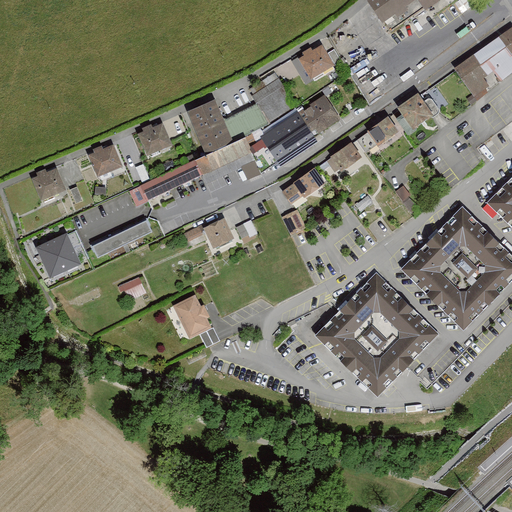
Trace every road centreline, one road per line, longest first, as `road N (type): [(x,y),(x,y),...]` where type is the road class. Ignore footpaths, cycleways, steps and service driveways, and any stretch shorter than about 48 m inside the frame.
road 1 (residential): [(511,152),(467,194),(449,196),(339,282),(269,316),(264,363),(329,396),(446,397),(511,330)]
road 2 (track): [(505,511),(245,436),(49,364),(26,350),(0,303)]
road 3 (residential): [(160,215),(288,171),(511,6)]
road 4 (residential): [(0,187),(222,93),(325,35),(365,0)]
